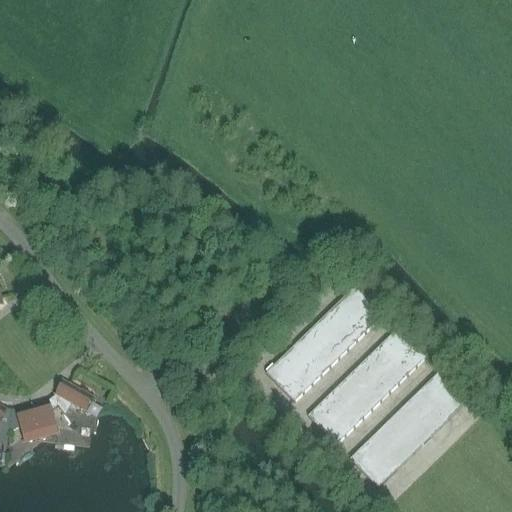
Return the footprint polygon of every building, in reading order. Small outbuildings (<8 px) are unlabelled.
[(360,312),(369,303),(355,288),(346,297),(360,312)] [(351,320),(360,312),(346,297),(337,306),(351,320)] [(374,326),(383,317),(369,303),(360,312),(374,326)] [(342,329),(351,320),(337,306),(328,315),(342,329)] [(365,335),(374,326),(360,312),(351,320),(365,335)] [(334,338),(342,329),(328,315),(319,323),(334,338)] [(357,343),(365,335),(351,320),(342,329),(357,343)] [(325,347),(334,338),(319,323),(310,332),(325,347)] [(348,352),(357,343),(342,329),(334,338),(348,352)] [(316,355),(325,347),(310,332),(302,341),(316,355)] [(402,355),(411,346),(397,332),(388,340),(402,355)] [(339,361),(348,352),(334,338),(325,347),(339,361)] [(393,363),(402,355),(388,340),(379,349),(393,363)] [(307,364),(316,355),(302,341),(293,350),(307,364)] [(416,369),(425,360),(411,346),(402,355),(416,369)] [(330,370),(339,361),(325,347),(316,355),(330,370)] [(385,372),(393,363),(379,349),(370,358),(385,372)] [(298,373),(307,364),(293,350),(284,358),(298,373)] [(321,378),(330,370),(316,355),(307,364),(321,378)] [(408,378),(416,369),(402,355),(393,363),(408,378)] [(289,382),(298,373),(284,358),(275,367),(289,382)] [(376,381),(385,372),(370,358),(361,367),(376,381)] [(399,386),(408,378),(393,363),(385,372),(399,386)] [(312,387),(321,378),(307,364),(298,373),(312,387)] [(280,390),(289,382),(275,367),(266,376),(280,390)] [(367,390),(376,381),(361,367),(353,375),(367,390)] [(390,395),(399,386),(385,372),(376,381),(390,395)] [(303,396),(312,387),(298,373),(289,382),(303,396)] [(358,398),(367,390),(353,375),(344,384),(358,398)] [(444,398),(453,389),(439,375),(430,383),(444,398)] [(381,404),(390,395),(376,381),(367,390),(381,404)] [(294,405),(303,396),(289,382),(280,390),(294,405)] [(436,406),(444,398),(430,383),(421,392),(436,406)] [(349,407),(358,398),(344,384),(335,393),(349,407)] [(70,386),(52,400),(58,408),(65,417),(70,407),(79,412),(94,399),(70,386)] [(459,412),(467,403),(453,389),(444,398),(459,412)] [(372,413),(381,404),(367,390),(358,398),(372,413)] [(427,415),(436,406),(421,392),(412,401),(427,415)] [(340,416),(349,407),(335,393),(326,401),(340,416)] [(363,421),(372,413),(358,398),(349,407),(363,421)] [(450,421),(459,412),(444,398),(436,406),(450,421)] [(52,413),(58,408),(52,400),(34,414),(41,441),(56,430),(52,413)] [(331,425),(340,416),(326,401),(317,410),(331,425)] [(418,424),(427,415),(412,401),(404,409),(418,424)] [(441,430),(450,421),(436,406),(427,415),(441,430)] [(354,430),(363,421),(349,407),(340,416),(354,430)] [(409,433),(418,424),(404,409),(395,418),(409,433)] [(0,410),(0,427),(9,433),(10,422),(11,412),(0,410)] [(322,433),(331,425),(317,410),(308,419),(322,433)] [(10,422),(9,433),(20,429),(23,439),(41,441),(34,414),(11,412),(10,422)] [(433,439),(441,430),(427,415),(418,424),(433,439)] [(345,439),(354,430),(340,416),(331,425),(345,439)] [(400,441),(409,433),(395,418),(386,427),(400,441)] [(424,448),(433,439),(418,424),(409,433),(424,448)] [(336,448),(345,439),(331,425),(322,433),(336,448)] [(391,450),(400,441),(386,427),(377,436),(391,450)] [(415,457),(424,448),(409,433),(400,441),(415,457)] [(382,459),(391,450),(377,436),(368,444),(382,459)] [(407,466),(415,457),(400,441),(391,450),(407,466)] [(373,468),(382,459),(368,444),(359,453),(373,468)] [(398,475),(407,466),(391,450),(382,459),(398,475)] [(364,476),(373,468),(359,453),(350,462),(364,476)] [(389,484),(398,475),(382,459),(373,468),(389,484)] [(380,493),(389,484),(373,468),(364,476),(380,493)]
